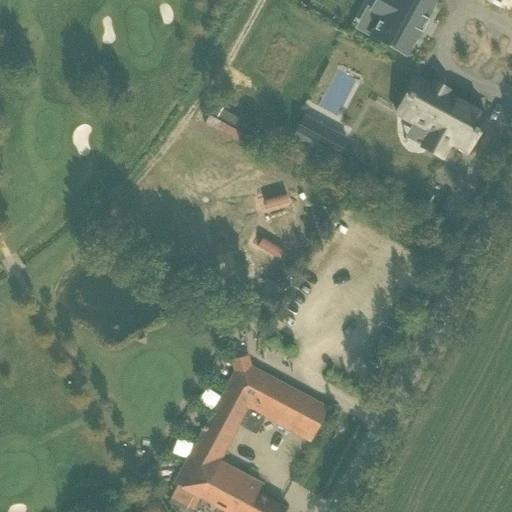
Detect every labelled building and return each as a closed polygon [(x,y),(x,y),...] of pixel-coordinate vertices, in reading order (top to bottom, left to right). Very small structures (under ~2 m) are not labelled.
[(425,19),(434,0),(377,0),(372,10),(372,11),(381,16),(370,36),(405,55),(417,32),(419,33),(427,20),(425,19)] [(431,88),(415,79),(396,115),(412,123),(429,133),(421,147),(431,153),(442,158),(450,144),(466,153),(485,117),(479,114),(445,95),(447,91),(434,84),(431,88)] [(346,140),(332,133),(321,152),(335,160),(346,140)] [(273,180),(250,187),(253,199),(277,193),(273,180)] [(278,235),(257,223),(251,234),(271,246),(278,235)] [(226,511),(283,511),(285,510),(256,494),(261,484),(220,462),(248,410),(257,415),(248,431),(256,435),(264,419),(309,443),(328,408),(251,367),(234,373),(174,484),(178,486),(169,503),(175,511),(191,511),(199,497),(226,511)]
